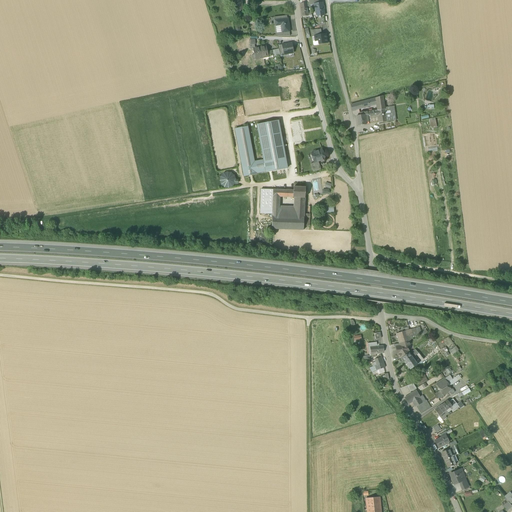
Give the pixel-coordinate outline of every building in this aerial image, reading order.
[(242,10),(240,0),(231,0),(233,11),(242,10)] [(300,4),(302,17),(312,15),(310,8),(310,5),(309,3),(300,4)] [(317,15),(318,16),(324,15),(322,3),(320,3),(314,4),(314,5),(315,10),(316,10),(316,15),(317,15)] [(275,21),(276,26),(281,25),(282,33),(289,32),(287,19),(275,21)] [(327,43),(326,39),(325,35),(322,35),(314,36),(314,37),(315,41),(318,41),(319,44),(327,43)] [(283,54),(284,55),(287,54),(288,58),(289,57),(294,57),(294,56),(293,53),(292,43),(282,45),(283,54)] [(266,46),(259,47),(261,55),(263,55),(264,58),(272,56),(273,56),(271,51),(267,52),(266,46)] [(256,59),(264,58),(263,55),(261,55),(259,47),(255,48),(253,48),(253,49),(256,59)] [(376,105),(377,110),(384,109),(384,108),(385,108),(384,101),(383,96),(375,98),(376,105)] [(375,98),(357,103),(359,109),(359,110),(376,105),(375,98)] [(350,105),(352,111),(359,109),(357,103),(350,105)] [(394,106),(385,108),(384,108),(384,109),(377,110),(364,112),(366,124),(379,123),(396,120),(394,106)] [(356,116),(358,126),(366,125),(366,124),(364,112),(360,113),(360,116),(356,116)] [(287,168),(278,121),(257,125),(264,160),(266,171),(266,172),(287,168)] [(247,127),(235,129),(244,176),(256,174),(256,173),(254,162),(247,127)] [(314,163),(318,162),(325,159),(322,150),(317,151),(315,151),(312,152),(312,153),(311,153),(314,163)] [(264,160),(254,162),(256,173),(266,171),(264,160)] [(310,164),(313,172),(321,169),(318,162),(314,163),(310,164)] [(222,189),(237,184),(231,170),(217,175),(222,189)] [(295,198),(305,198),(305,188),(293,187),(293,190),(293,198),(295,198)] [(295,207),(294,217),(304,218),(304,206),(305,198),(295,198),(295,207)] [(294,217),(295,207),(279,207),(279,217),(294,217)] [(294,217),(279,217),(272,217),(271,229),(278,229),(303,230),(304,226),(304,218),(294,217)] [(408,336),(410,341),(416,335),(414,329),(409,330),(410,335),(408,336)] [(410,341),(408,336),(407,331),(403,332),(396,334),(399,344),(405,342),(409,341),(410,341)] [(443,340),(447,347),(453,344),(449,337),(443,340)] [(410,347),(409,341),(405,342),(399,344),(400,347),(396,347),(397,353),(400,358),(409,352),(407,349),(410,347)] [(369,353),(370,356),(375,355),(380,354),(382,354),(382,352),(384,352),(383,346),(377,347),(370,347),(371,347),(371,353),(369,353)] [(449,351),(455,359),(461,355),(458,351),(458,350),(456,346),(449,351)] [(405,362),(410,370),(417,365),(412,357),(409,354),(409,353),(401,359),(404,363),(405,362)] [(375,362),(376,365),(384,363),(381,355),(378,356),(379,358),(374,360),(375,362)] [(385,367),(384,363),(376,365),(373,367),(375,371),(376,371),(378,370),(383,368),(385,367)] [(449,385),(449,386),(452,384),(452,385),(454,383),(458,380),(456,377),(452,379),(447,383),(449,385)] [(443,395),(448,392),(452,390),(451,390),(449,386),(449,385),(447,383),(445,379),(436,384),(440,391),(443,396),(443,395)] [(407,386),(410,392),(416,388),(413,383),(407,386)] [(415,407),(416,407),(423,402),(420,397),(416,391),(404,398),(409,405),(412,402),(415,407)] [(444,396),(443,395),(443,396),(440,391),(435,393),(438,399),(440,398),(440,399),(444,396)] [(423,402),(428,410),(431,408),(426,400),(425,401),(422,396),(420,397),(423,402)] [(450,408),(452,406),(449,402),(447,400),(441,404),(442,405),(446,410),(448,413),(451,410),(450,408)] [(421,414),(428,410),(423,402),(416,407),(421,414)] [(457,404),(456,403),(452,406),(450,408),(451,410),(453,412),(459,408),(457,404)] [(442,413),(446,410),(442,405),(434,410),(439,416),(443,420),(446,418),(445,417),(442,413)] [(433,428),(436,433),(441,430),(438,425),(433,428)] [(435,441),(438,447),(449,442),(445,435),(441,437),(435,441)] [(452,457),(450,452),(449,450),(445,451),(443,452),(441,453),(444,460),(452,457)] [(444,460),(447,468),(456,465),(455,462),(452,457),(444,460)] [(450,474),(454,484),(460,482),(461,484),(466,481),(461,470),(450,474)] [(366,498),(367,511),(380,511),(379,497),(366,498)]
